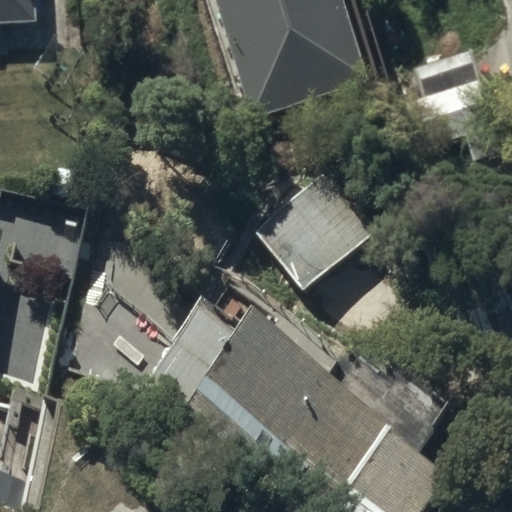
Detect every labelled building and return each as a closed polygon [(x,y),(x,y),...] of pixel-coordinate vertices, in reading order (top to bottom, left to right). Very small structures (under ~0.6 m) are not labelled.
[(0,0),(0,63),(44,61),(41,0),(0,0)] [(212,0),(259,128),(382,84),(351,0),(212,0)] [(477,43),(418,61),(428,92),(402,100),(410,125),(426,120),(432,139),(469,128),(476,152),(508,142),(477,43)] [(322,167),(254,232),(314,295),(382,230),(322,167)] [(337,373),(263,311),(240,339),(205,310),(172,350),(157,338),(142,356),(142,365),(155,375),(151,379),(188,410),(192,405),(320,511),(422,511),(453,475),(424,450),(462,405),(400,354),(386,372),(358,349),(337,373)]
